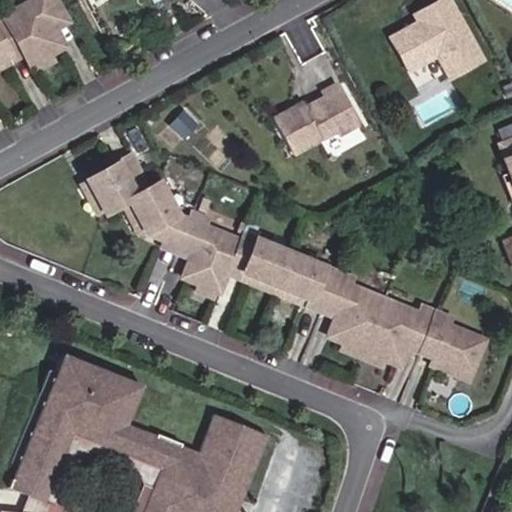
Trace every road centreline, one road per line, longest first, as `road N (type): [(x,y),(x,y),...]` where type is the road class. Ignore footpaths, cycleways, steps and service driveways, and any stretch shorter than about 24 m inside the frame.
road 1 (residential): [(0,265),(362,415),(376,451),(356,511)]
road 2 (residential): [(311,0),(0,170)]
